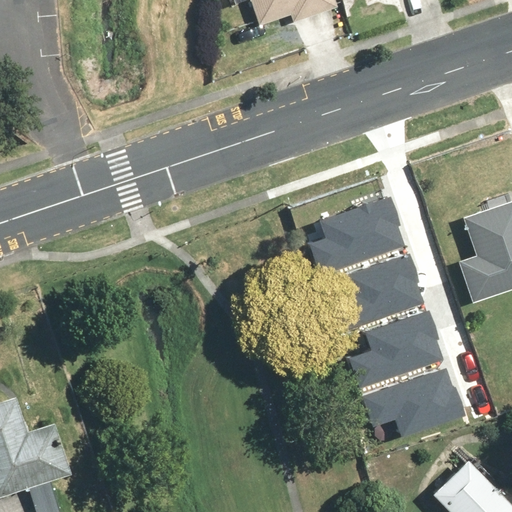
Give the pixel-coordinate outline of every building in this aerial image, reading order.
[(333,8),(330,0),(242,0),(251,24),(289,10),(293,23),(333,8)] [(391,238),(384,218),(388,217),(380,194),(322,213),(329,231),(306,239),(314,263),(391,238)] [(468,251),(450,256),(462,302),(511,287),(511,201),(458,217),(468,251)] [(411,291),(405,272),(408,271),(400,248),(343,267),(349,285),(327,293),(335,317),(411,291)] [(431,350),(425,331),(428,329),(421,306),(363,325),(369,343),(347,351),(355,375),(431,350)] [(369,411),(389,405),(397,427),(454,408),(446,382),(441,383),(435,365),(361,389),(369,411)] [(8,396),(0,398),(0,493),(65,472),(50,429),(22,438),(8,396)] [(511,511),(511,509),(459,454),(421,491),(440,511),(511,511)] [(55,511),(45,480),(22,487),(30,511),(55,511)]
